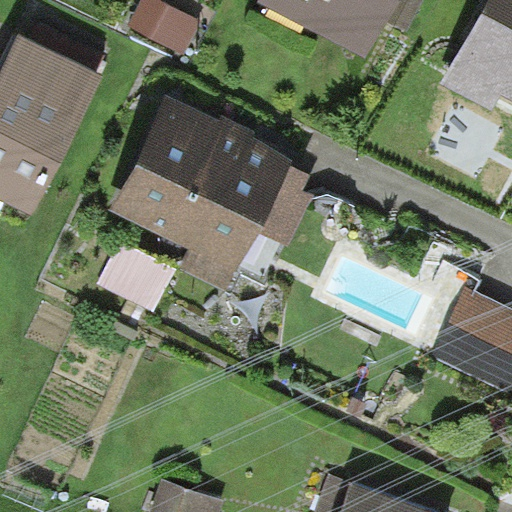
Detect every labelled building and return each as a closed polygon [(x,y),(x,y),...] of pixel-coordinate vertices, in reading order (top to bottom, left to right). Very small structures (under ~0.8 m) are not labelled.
[(203,14),(177,0),(135,0),(126,18),(184,49),(203,14)] [(389,0),(272,0),(365,47),(389,0)] [(419,0),(390,0),(385,11),(408,23),(419,0)] [(511,0),(478,0),(441,72),(492,100),(502,80),(511,85),(511,0)] [(105,57),(21,16),(0,58),(0,190),(31,206),(105,57)] [(292,141),(163,82),(109,200),(190,237),(179,261),(224,282),(252,221),(289,238),(316,179),(302,173),(309,157),(289,147),(292,141)] [(511,211),(511,161),(492,201),(511,211)] [(177,259),(121,232),(97,280),(154,307),(177,259)] [(511,300),(467,280),(434,352),(511,387),(511,300)] [(451,511),(455,505),(352,467),(335,511),(451,511)] [(218,511),(226,492),(163,470),(149,509),(157,511),(218,511)]
